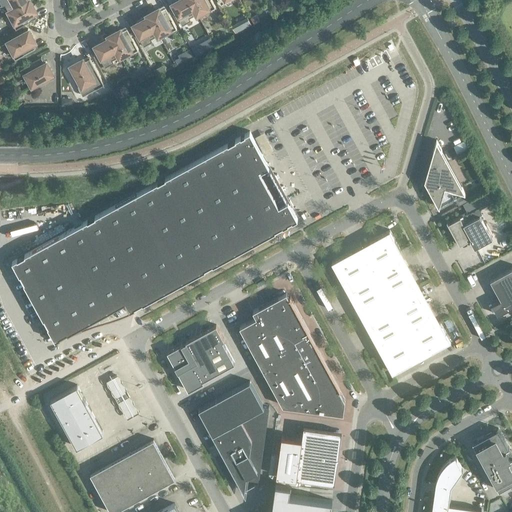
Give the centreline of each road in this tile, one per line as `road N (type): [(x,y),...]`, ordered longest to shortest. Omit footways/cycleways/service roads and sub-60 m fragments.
road 1 (unclassified): [(223,511),(134,339),(294,250)]
road 2 (unclassified): [(294,250),(398,199),(483,344)]
road 3 (unclassified): [(377,400),(294,250)]
road 4 (unclassified): [(412,511),(428,450),(511,398)]
